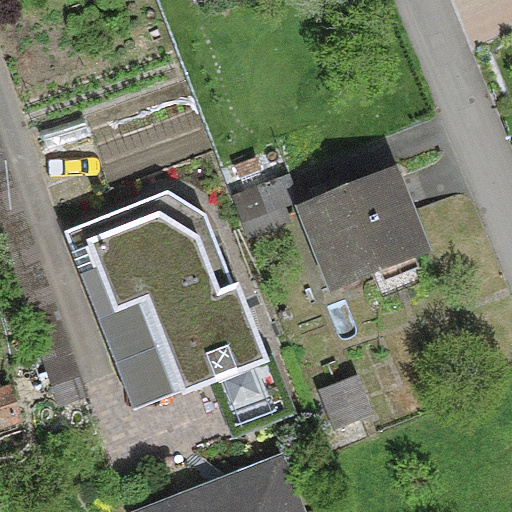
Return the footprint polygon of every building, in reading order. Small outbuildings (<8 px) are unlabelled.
[(335,288),(413,257),(383,181),(332,202),(327,189),(310,196),(315,208),(305,212),(335,288)] [(126,315),(159,302),(192,389),(211,382),(233,438),(289,417),(242,295),(218,304),(195,245),(177,252),(168,229),(103,254),(126,315)] [(350,382),(322,392),(336,430),(365,419),(350,382)] [(5,396),(0,397),(0,424),(13,421),(5,396)] [(294,511),(276,464),(152,511),(294,511)]
